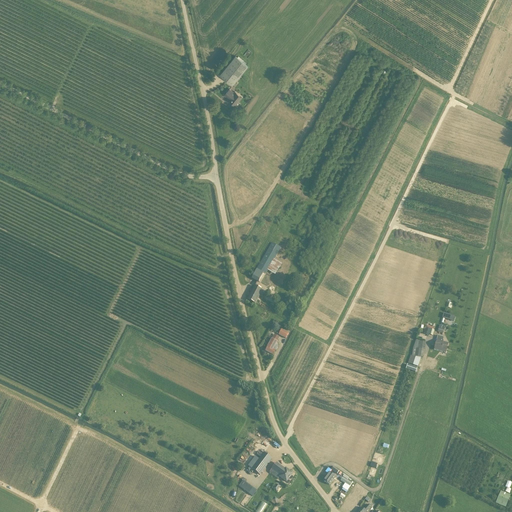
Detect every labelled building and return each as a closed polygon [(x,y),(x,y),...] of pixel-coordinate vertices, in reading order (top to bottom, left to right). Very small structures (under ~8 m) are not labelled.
[(232,86),(248,66),(235,56),(219,75),(232,86)] [(230,100),(229,101),(235,106),(242,97),(235,91),(234,92),(229,88),(224,95),(230,100)] [(274,281),(270,279),(271,278),(273,279),(282,265),(274,260),(281,248),(280,247),(285,237),(281,235),(275,245),(271,243),(256,269),(257,269),(251,280),(275,291),(279,284),(278,283),(279,280),(275,278),(274,281)] [(268,294),(262,291),(254,286),(247,300),(255,304),(260,294),(267,298),(268,294)] [(454,322),(455,317),(444,313),(442,318),(454,322)] [(432,337),(434,331),(433,331),(434,328),(426,325),(423,334),(426,334),(426,335),(432,337)] [(289,333),(281,330),(278,335),(285,339),(289,333)] [(273,349),(277,342),(279,337),(274,334),(271,339),(267,347),(265,351),(273,355),(276,351),(273,349)] [(443,342),(443,341),(443,340),(443,338),(437,336),(436,341),(435,345),(434,350),(445,353),(447,349),(448,344),(443,342)] [(423,359),(425,343),(416,342),(414,346),(414,351),(413,351),(412,356),(410,356),(407,364),(418,367),(421,359),(423,359)] [(364,437),(353,430),(339,450),(351,458),(364,437)] [(268,467),(272,460),(264,455),(259,462),(268,467)] [(277,464),(269,473),(278,479),(279,477),(286,482),(293,474),(286,469),(285,470),(277,464)] [(335,477),(329,473),(330,472),(327,469),(324,473),(327,475),(323,481),(329,485),(335,477)] [(340,489),(346,492),(352,483),(341,477),(339,480),(344,483),(340,489)] [(251,495),(256,488),(241,480),(237,487),(251,495)] [(496,503),(506,507),(509,498),(500,493),(496,503)] [(255,511),(263,511),(267,504),(261,501),(255,511)]
